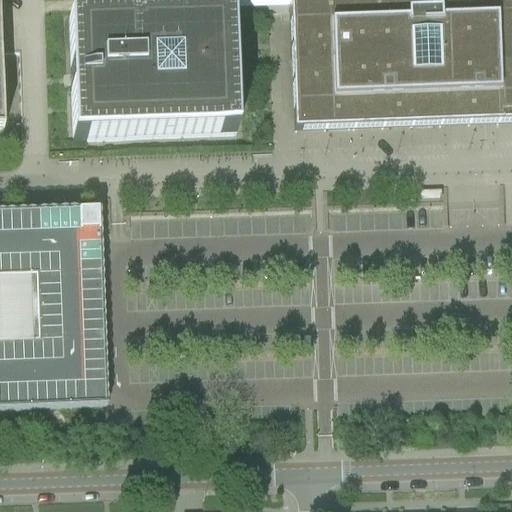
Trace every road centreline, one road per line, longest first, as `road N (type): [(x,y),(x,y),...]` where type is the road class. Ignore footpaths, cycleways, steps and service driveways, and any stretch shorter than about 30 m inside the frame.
road 1 (tertiary): [(0,486),(309,475)]
road 2 (tertiary): [(309,475),(511,468)]
